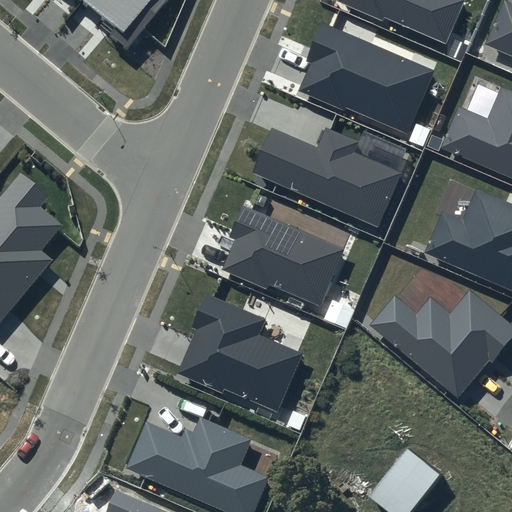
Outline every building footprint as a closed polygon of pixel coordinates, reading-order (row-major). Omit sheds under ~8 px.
[(82,0),(115,27),(108,36),(126,52),(169,0),(82,0)] [(337,0),(337,1),(382,21),(384,17),(447,44),(465,1),(462,0),(337,0)] [(511,3),(505,1),(486,45),(511,56),(511,3)] [(434,71),(321,23),(305,61),(310,63),(298,91),(344,110),(346,107),(407,133),(434,71)] [(511,91),(502,87),(487,119),(459,107),(441,148),(511,178),(511,91)] [(359,141),(325,127),(317,147),(272,128),(253,173),(378,227),(402,173),(354,153),(359,141)] [(49,197),(20,172),(0,195),(0,323),(52,261),(40,251),(62,225),(40,207),(49,197)] [(511,203),(476,188),(463,220),(442,211),(424,252),(511,290),(511,203)] [(345,249),(241,205),(229,235),(236,238),(223,270),(267,289),(269,285),(320,306),(345,249)] [(396,294),(370,325),(458,399),(511,334),(511,326),(469,291),(450,314),(430,298),(418,312),(396,294)] [(265,319),(206,293),(191,327),(196,329),(177,373),(221,392),(224,387),(278,410),(303,353),(259,334),(265,319)] [(251,439),(200,417),(193,433),(184,429),(181,436),(145,421),(125,468),(227,511),(252,511),(267,477),(239,465),(251,439)] [(410,453),(371,501),(384,511),(417,511),(443,480),(410,453)] [(166,511),(115,490),(104,511),(166,511)]
